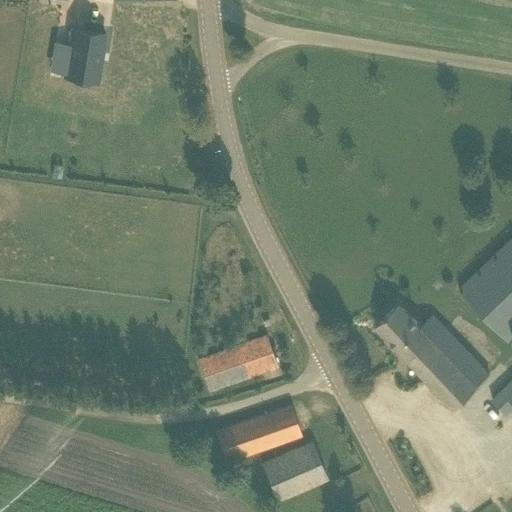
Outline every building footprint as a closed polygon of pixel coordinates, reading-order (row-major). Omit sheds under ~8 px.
[(147,45),(150,79),(182,75),(175,9),(130,14),(134,46),(147,45)] [(97,80),(105,33),(72,27),(69,43),(65,72),(64,74),(97,80)] [(511,238),(459,289),(507,340),(511,335),(511,238)] [(490,373),(435,316),(425,327),(400,301),(376,325),(454,407),(490,373)] [(198,359),(209,390),(278,366),(267,335),(198,359)] [(511,380),(492,399),(506,414),(511,408),(511,380)] [(291,404),(215,430),(226,461),(301,434),(291,404)] [(276,498),(327,476),(311,439),(260,460),(276,498)]
